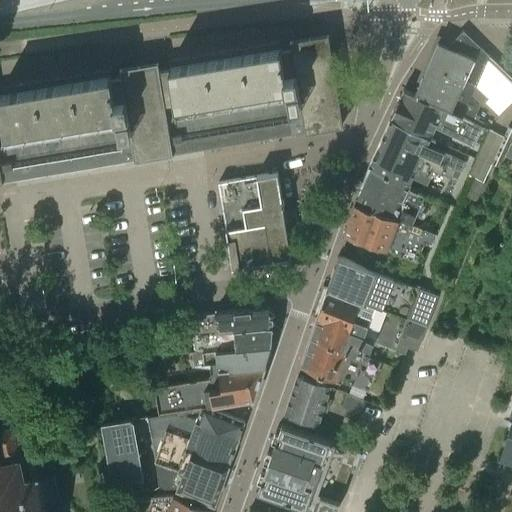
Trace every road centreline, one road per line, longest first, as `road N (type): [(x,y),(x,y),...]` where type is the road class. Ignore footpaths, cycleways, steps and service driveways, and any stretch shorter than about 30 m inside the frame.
road 1 (residential): [(231,511),(308,284)]
road 2 (residential): [(0,336),(215,296)]
road 3 (residential): [(193,164),(15,192)]
road 4 (primary): [(0,25),(173,0)]
road 5 (residential): [(357,142),(193,164)]
road 6 (residential): [(308,284),(357,142)]
road 7 (residential): [(357,142),(404,0)]
road 8 (residential): [(193,164),(215,296)]
